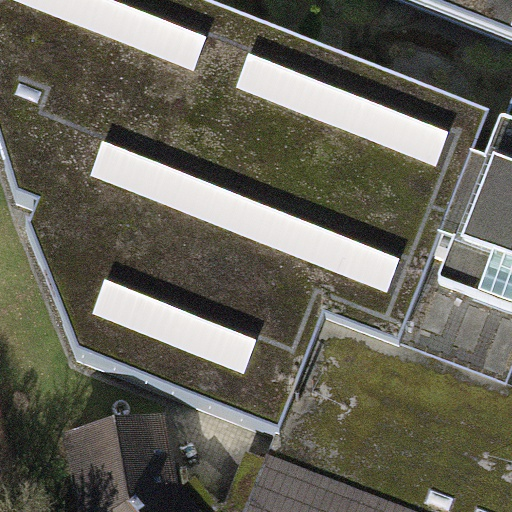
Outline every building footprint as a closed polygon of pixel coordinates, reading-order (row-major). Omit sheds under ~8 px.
[(78,362),(277,442),(316,343),(410,380),(507,134),(162,0),(0,0),(0,147),(17,205),(39,215),(30,235),(78,362)] [(511,0),(397,0),(511,44),(511,119),(507,134),(511,135),(511,0)] [(381,511),(511,511),(511,400),(503,397),(511,375),(511,135),(507,134),(410,380),(316,343),(277,442),(267,467),(381,511)] [(163,425),(66,444),(78,511),(189,511),(179,500),(163,425)] [(221,511),(194,485),(179,500),(189,511),(381,511),(267,467),(247,458),(225,511),(221,511)]
